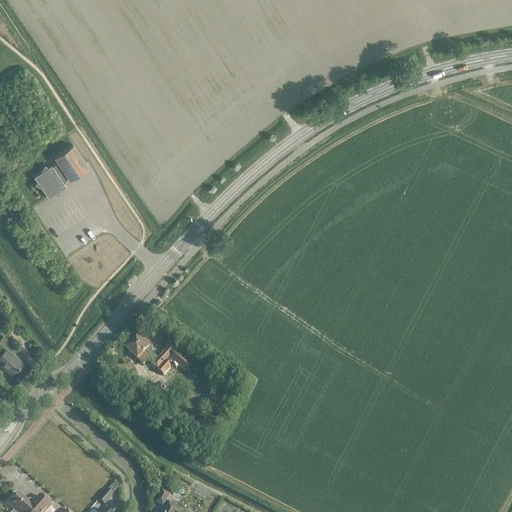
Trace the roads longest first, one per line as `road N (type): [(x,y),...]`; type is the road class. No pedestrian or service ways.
road 1 (secondary): [(44,387),(297,136),(406,78),(511,54)]
road 2 (residential): [(137,511),(130,470),(44,387)]
